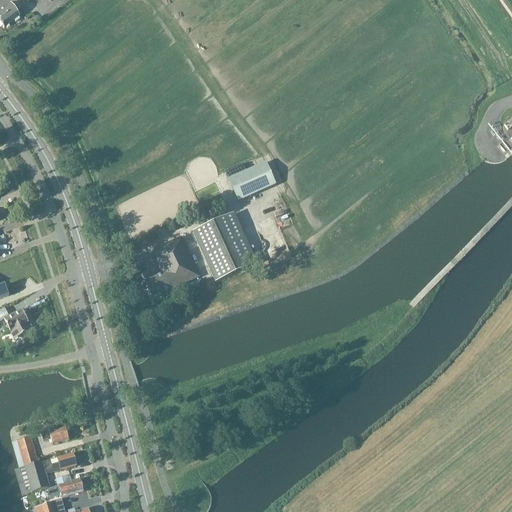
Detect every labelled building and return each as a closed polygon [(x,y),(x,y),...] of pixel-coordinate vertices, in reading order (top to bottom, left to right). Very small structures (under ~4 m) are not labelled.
[(16,13),(21,9),(14,1),(10,4),(9,4),(0,11),(0,23),(4,29),(19,17),(16,13)] [(228,181),(233,192),(238,203),(275,186),(265,164),(228,181)] [(215,283),(255,265),(233,215),(192,233),(215,283)] [(144,283),(145,284),(143,285),(142,287),(144,290),(146,291),(148,290),(151,298),(169,290),(169,291),(199,278),(187,252),(181,238),(153,251),(157,260),(155,261),(162,275),(144,283)] [(0,299),(8,297),(4,286),(0,288),(0,299)] [(14,340),(28,332),(24,325),(28,323),(22,311),(3,321),(10,332),(14,340)] [(52,445),(68,441),(65,429),(57,431),(56,429),(40,434),(43,442),(50,439),(52,445)] [(24,467),(38,463),(30,438),(17,442),(24,467)] [(72,455),(42,464),(42,462),(24,468),(31,493),(49,488),(45,475),(54,473),(76,467),(72,455)] [(79,481),(46,490),(49,500),(61,496),(62,498),(83,492),(79,481)] [(55,504),(57,511),(60,511),(67,510),(65,502),(55,504)]
